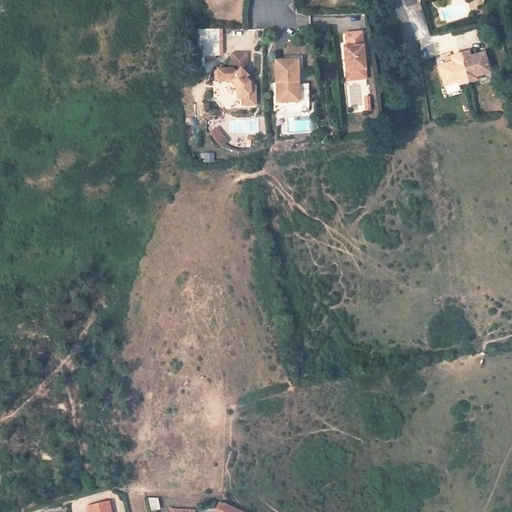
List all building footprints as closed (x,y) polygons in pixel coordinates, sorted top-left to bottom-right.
[(298,26),(311,25),(310,15),(297,16),(298,26)] [(198,55),(220,55),(221,29),(198,29),(198,55)] [(362,37),(346,39),(348,53),(345,54),(349,77),(367,74),(362,37)] [(467,58),(450,63),(451,69),(445,71),(445,70),(437,73),(443,93),(457,89),(458,92),(475,86),(474,84),(489,80),(483,59),(474,62),(468,64),(467,58)] [(247,59),(232,59),(232,74),(218,74),(218,86),(228,86),(236,94),(236,102),(241,103),(241,111),(254,111),(254,92),(249,92),(249,89),(244,84),(247,82),(244,79),(247,76),(247,59)] [(296,67),(274,67),(274,90),(278,89),(278,109),(307,108),(307,91),(297,91),(296,67)] [(368,83),(367,74),(349,77),(350,86),(368,83)] [(224,147),(213,134),(208,138),(218,151),(224,147)] [(160,509),(158,496),(148,498),(151,511),(160,509)] [(106,511),(103,500),(81,506),(82,511),(106,511)] [(211,511),(241,511),(243,511),(224,503),(215,502),(211,511)]
